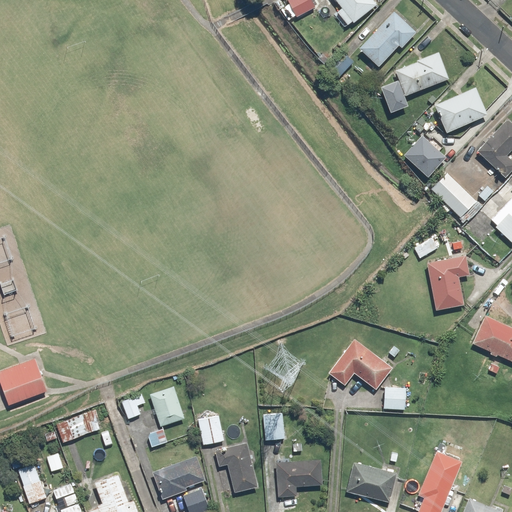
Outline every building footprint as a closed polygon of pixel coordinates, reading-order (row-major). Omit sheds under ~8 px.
[(312,0),(287,0),(297,18),(316,9),(312,0)] [(377,3),(374,0),(336,0),(343,8),(337,12),(347,24),(352,20),(354,22),(377,3)] [(416,31),(394,11),(360,46),(379,64),(399,43),(401,46),(416,31)] [(361,70),(342,49),(326,64),(345,84),(361,70)] [(439,51),(394,67),(398,78),(381,84),(390,110),(408,104),(404,94),(449,78),(439,51)] [(477,86),(435,103),(446,130),(487,114),(477,86)] [(511,158),(507,154),(511,148),(511,122),(507,118),(477,149),(505,177),(511,169),(511,158)] [(424,134),(405,153),(427,175),(447,157),(424,134)] [(448,172),(432,187),(460,215),(476,200),(448,172)] [(511,184),(485,213),(498,225),(495,227),(511,243),(511,184)] [(493,191),(486,185),(478,194),(484,200),(493,191)] [(469,274),(466,254),(427,261),(435,309),(464,304),(459,276),(469,274)] [(511,360),(511,327),(485,315),(472,343),(511,360)] [(354,337),(328,372),(345,385),(355,372),(375,387),(392,365),(354,337)] [(0,371),(0,377),(12,407),(50,392),(37,358),(0,371)] [(429,368),(417,367),(415,388),(427,389),(429,368)] [(185,416),(174,385),(150,393),(161,425),(185,416)] [(406,387),(384,386),(383,407),(405,408),(406,387)] [(122,400),(128,418),(142,413),(138,404),(145,401),(141,393),(122,400)] [(94,408),(56,423),(63,442),(101,428),(94,408)] [(283,412),(264,414),(266,438),(286,436),(283,412)] [(219,415),(198,419),(203,444),(224,440),(219,415)] [(163,427),(149,433),(153,446),(168,441),(163,427)] [(109,430),(101,432),(104,444),(113,442),(109,430)] [(219,465),(227,463),(235,491),(258,485),(246,441),(215,449),(219,465)] [(440,511),(461,459),(435,449),(418,494),(423,496),(418,511),(420,511),(440,511)] [(153,471),(163,498),(187,489),(185,486),(205,478),(195,454),(153,471)] [(34,457),(16,463),(29,502),(47,496),(34,457)] [(277,461),(278,495),(297,495),(297,485),(321,484),(320,460),(277,461)] [(396,472),(354,462),(346,490),(388,501),(396,472)] [(139,511),(134,499),(129,501),(117,472),(96,480),(104,503),(88,509),(88,511),(139,511)] [(85,511),(85,510),(83,510),(72,482),(53,489),(57,499),(64,496),(67,506),(60,509),(61,511),(85,511)] [(202,487),(183,494),(190,511),(198,511),(210,508),(202,487)] [(470,496),(462,511),(504,511),(470,496)]
